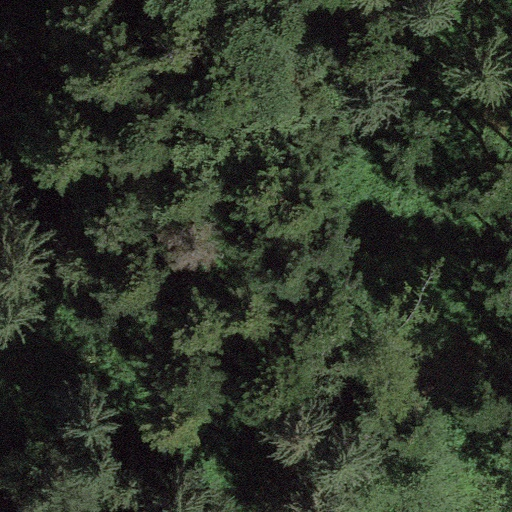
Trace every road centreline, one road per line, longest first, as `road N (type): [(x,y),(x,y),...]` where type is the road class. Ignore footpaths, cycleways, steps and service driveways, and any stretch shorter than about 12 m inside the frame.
road 1 (track): [(234,511),(433,491),(511,503)]
road 2 (track): [(0,340),(101,511)]
